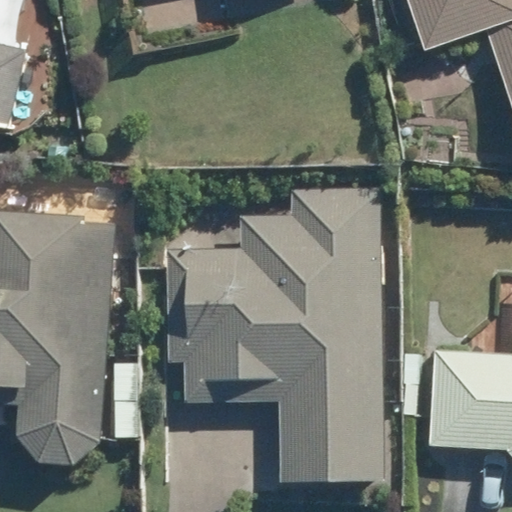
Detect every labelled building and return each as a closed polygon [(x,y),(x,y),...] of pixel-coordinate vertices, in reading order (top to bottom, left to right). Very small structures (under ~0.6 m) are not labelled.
[(0,0),(0,124),(18,128),(34,54),(0,46),(0,0)] [(511,0),(417,0),(435,54),(495,34),(511,84),(511,0)] [(288,217),(239,216),(238,253),(168,253),(167,360),(183,360),(183,403),(280,403),(280,479),(381,479),(380,190),(288,190),(288,217)] [(0,405),(29,408),(26,440),(48,466),(82,468),(107,446),(124,229),(0,219),(0,405)] [(511,358),(446,354),(440,447),(511,452),(511,358)] [(415,391),(400,392),(400,416),(416,416),(415,391)]
